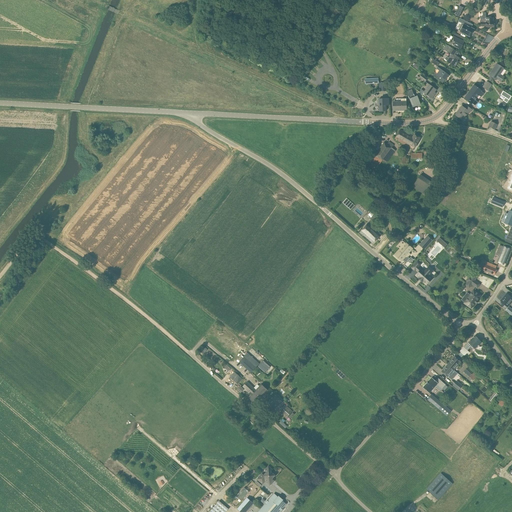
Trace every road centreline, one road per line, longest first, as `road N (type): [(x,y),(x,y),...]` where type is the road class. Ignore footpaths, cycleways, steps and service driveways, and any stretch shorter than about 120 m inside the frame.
road 1 (unclassified): [(458,321),(273,168),(176,112)]
road 2 (tertiary): [(430,120),(176,112)]
road 3 (track): [(188,351),(31,228)]
road 4 (unclassified): [(332,474),(409,391),(458,321)]
road 5 (unclassified): [(332,474),(188,351)]
road 6 (tertiary): [(176,112),(0,102)]
